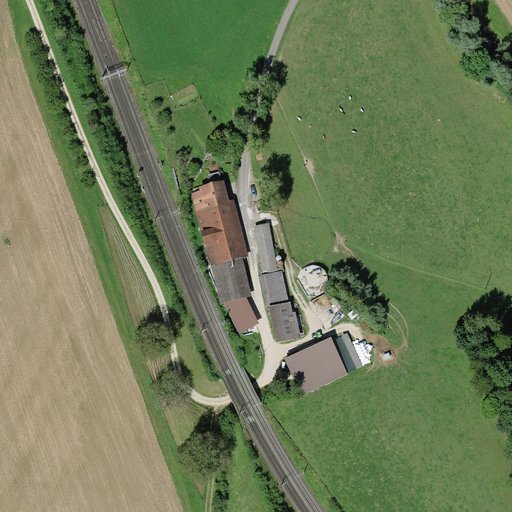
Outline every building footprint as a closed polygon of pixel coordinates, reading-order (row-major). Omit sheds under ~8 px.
[(209,168),(212,185),(223,183),(221,167),(209,168)] [(194,195),(208,258),(226,299),(250,293),(242,258),(228,206),(223,184),(201,190),(201,193),(194,195)] [(264,277),(278,274),(268,226),(255,229),(264,277)] [(271,309),(288,305),(281,273),(278,274),(264,277),(271,309)] [(229,304),(241,332),(256,325),(244,297),(229,304)] [(271,309),(278,342),(299,338),(295,316),(292,316),(290,305),(288,305),(271,309)] [(347,336),(342,338),(355,368),(361,366),(347,336)] [(331,340),(286,359),(301,394),(346,374),(331,340)]
